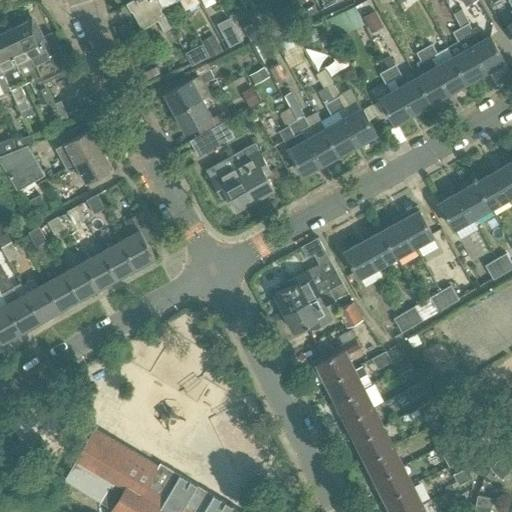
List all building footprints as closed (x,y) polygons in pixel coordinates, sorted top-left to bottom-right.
[(133,0),(129,3),(134,10),(132,11),(142,29),(157,20),(164,31),(171,27),(160,9),(162,8),(157,0),(133,0)] [(305,17),(318,11),(314,4),(302,10),(305,17)] [(277,13),(285,28),(299,20),(291,5),(277,13)] [(336,37),(364,24),(355,6),(328,18),(336,37)] [(264,12),(273,29),(280,24),(271,8),(264,12)] [(383,27),(375,11),(363,17),(371,33),(383,27)] [(17,24),(40,74),(51,97),(43,80),(67,69),(52,35),(42,40),(32,17),(17,24)] [(230,46),(241,40),(230,18),(218,24),(230,46)] [(252,42),(261,37),(253,22),(244,28),(252,42)] [(472,29),(468,23),(460,28),(485,71),(504,61),(490,37),(484,40),(476,27),(472,29)] [(51,97),(40,74),(17,24),(3,31),(17,62),(27,83),(32,80),(41,101),(51,97)] [(467,81),(468,81),(485,71),(460,28),(453,32),(458,41),(447,47),(467,81)] [(27,83),(17,62),(3,31),(0,32),(0,63),(11,87),(10,88),(15,99),(14,99),(20,111),(29,107),(24,97),(25,96),(20,86),(27,83)] [(210,57),(223,50),(214,34),(201,41),(210,57)] [(280,44),(278,44),(290,67),(303,60),(297,49),(302,46),(296,35),(292,37),(280,44)] [(255,43),(275,81),(283,76),(263,38),(255,43)] [(202,43),(184,52),(190,65),(209,55),(202,43)] [(437,53),(432,44),(424,48),(449,91),(467,81),(447,47),(437,53)] [(431,101),(449,92),(449,91),(424,48),(416,52),(420,60),(417,62),(424,74),(418,78),(431,101)] [(382,58),(388,69),(395,65),(389,54),(382,58)] [(0,82),(4,91),(10,88),(11,87),(0,63),(0,82)] [(388,69),(394,79),(402,76),(396,64),(395,65),(388,69)] [(264,67),(250,75),(254,84),(269,76),(264,67)] [(204,83),(214,77),(210,69),(191,79),(166,92),(176,112),(201,98),(201,99),(210,94),(204,83)] [(324,88),(333,82),(325,69),(316,74),(324,88)] [(399,88),(394,79),(388,69),(380,73),(386,84),(387,84),(392,92),(380,99),(394,123),(413,112),(399,88)] [(413,112),(431,101),(418,78),(399,88),(413,112)] [(332,100),(341,95),(333,82),(324,88),(318,91),(325,104),(332,100)] [(252,87),(241,92),(250,107),(260,102),(252,87)] [(357,143),(376,133),(362,109),(351,89),(341,95),(332,100),(357,143)] [(297,119),(304,115),(292,95),(285,99),(297,119)] [(211,118),(201,99),(201,98),(176,112),(186,131),(211,118)] [(339,153),(357,143),(332,100),(325,104),(335,124),(325,130),(339,153)] [(304,115),(297,119),(295,120),(302,131),(310,127),(304,115)] [(215,127),(223,143),(235,137),(230,129),(233,127),(229,119),(215,127)] [(294,135),(302,131),(295,120),(288,124),(294,135)] [(199,156),(223,143),(215,127),(190,141),(199,156)] [(56,148),(67,168),(76,163),(102,148),(91,129),(56,148)] [(320,164),(339,153),(325,130),(306,140),(320,164)] [(20,138),(23,146),(27,144),(34,141),(31,134),(20,138)] [(0,142),(0,155),(16,149),(12,138),(0,142)] [(302,174),(320,164),(306,140),(288,150),(302,174)] [(270,170),(259,151),(254,142),(231,156),(255,199),(271,191),(270,189),(273,187),(265,173),(270,170)] [(0,155),(0,160),(17,190),(45,174),(27,144),(23,146),(16,149),(0,155)] [(102,148),(76,163),(87,183),(113,168),(102,148)] [(255,199),(231,156),(207,169),(212,178),(223,197),(228,195),(236,208),(239,207),(239,208),(255,199)] [(508,198),(511,195),(511,162),(493,172),(508,198)] [(475,183),(490,208),(508,198),(493,172),(475,183)] [(471,219),(490,208),(475,183),(457,193),(471,219)] [(453,229),(471,219),(457,193),(439,204),(453,229)] [(93,214),(104,209),(103,206),(97,194),(86,200),(93,214)] [(31,212),(45,205),(40,195),(25,203),(31,212)] [(85,219),(77,205),(67,211),(74,225),(85,219)] [(397,216),(414,246),(433,236),(418,209),(416,205),(397,216)] [(121,241),(136,267),(155,257),(147,242),(151,239),(137,214),(128,219),(136,233),(121,241)] [(55,236),(66,230),(58,216),(47,222),(55,236)] [(381,230),(396,257),(414,246),(397,216),(393,218),(395,222),(381,230)] [(47,240),(39,227),(28,233),(36,247),(47,240)] [(378,267),(396,257),(381,230),(363,240),(378,267)] [(80,239),(76,231),(70,234),(74,242),(80,239)] [(328,255),(319,238),(299,248),(304,258),(314,253),(314,254),(318,260),(328,255)] [(360,277),(378,267),(363,240),(345,250),(360,277)] [(9,262),(20,256),(12,241),(1,247),(9,262)] [(117,278),(136,267),(121,241),(102,251),(117,278)] [(83,262),(98,288),(117,278),(102,251),(83,262)] [(511,262),(506,252),(494,259),(503,274),(503,275),(511,269),(511,262)] [(330,258),(280,283),(283,289),(275,293),(277,295),(275,296),(284,313),(328,289),(343,281),(330,258)] [(503,274),(494,259),(484,265),(493,280),(503,275),(503,274)] [(79,299),(98,288),(83,262),(64,273),(79,299)] [(61,309),(79,299),(64,273),(46,283),(61,309)] [(38,287),(34,279),(22,285),(27,294),(26,294),(41,320),(61,309),(46,283),(38,287)] [(312,329),(331,319),(325,306),(349,294),(343,281),(328,289),(284,313),(292,329),(293,328),(295,331),(309,324),(312,329)] [(450,285),(439,291),(440,293),(448,306),(461,299),(452,284),(450,285)] [(19,298),(14,287),(2,293),(8,304),(7,305),(22,331),(41,320),(26,294),(19,298)] [(440,293),(439,291),(429,297),(438,312),(448,306),(440,293)] [(348,326),(362,319),(353,301),(340,308),(348,326)] [(0,308),(0,333),(4,341),(22,331),(7,305),(0,308)] [(416,305),(403,312),(404,314),(412,327),(424,321),(416,305)] [(404,314),(403,312),(392,318),(402,333),(412,327),(404,314)] [(352,329),(338,335),(342,343),(356,337),(352,329)] [(408,338),(413,347),(422,342),(417,334),(408,338)] [(327,381),(354,368),(347,354),(361,347),(356,338),(331,350),(332,354),(318,362),(327,381)] [(378,369),(392,362),(386,351),(372,358),(378,369)] [(397,371),(403,381),(417,374),(411,363),(397,371)] [(354,368),(327,381),(338,402),(364,389),(363,387),(370,383),(362,366),(355,370),(354,368)] [(407,389),(413,400),(427,392),(421,381),(407,389)] [(346,419),(373,406),(364,389),(338,402),(346,419)] [(424,419),(437,411),(432,401),(418,408),(424,419)] [(373,406),(346,419),(356,439),(383,426),(373,406)] [(366,459),(393,446),(383,426),(356,439),(366,459)] [(158,467),(133,452),(95,429),(64,480),(100,501),(99,503),(100,503),(101,502),(114,509),(113,511),(114,511),(243,511),(161,462),(158,467)] [(439,448),(452,441),(446,430),(433,438),(439,448)] [(28,432),(17,438),(32,465),(44,460),(28,432)] [(393,446),(366,459),(376,479),(403,466),(393,446)] [(450,467),(463,460),(457,450),(444,457),(450,467)] [(498,461),(510,472),(511,469),(511,457),(506,453),(498,461)] [(501,481),(510,472),(498,461),(490,470),(501,481)] [(403,466),(376,479),(386,498),(412,485),(403,466)] [(460,487),(473,479),(467,468),(454,476),(460,487)] [(392,511),(405,511),(422,504),(412,485),(386,498),(392,511)] [(455,511),(469,504),(464,493),(450,500),(455,511)] [(475,507),(491,510),(493,498),(477,495),(475,507)]
